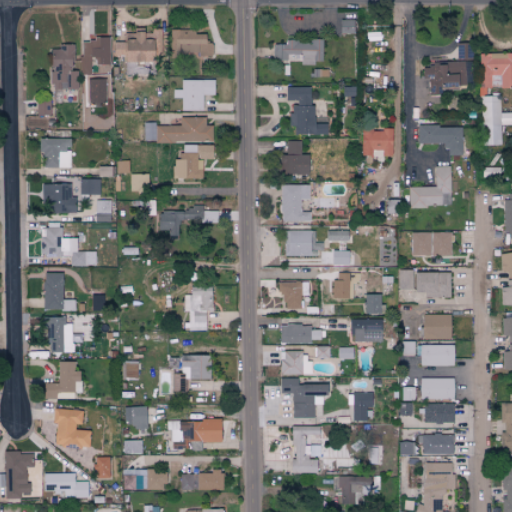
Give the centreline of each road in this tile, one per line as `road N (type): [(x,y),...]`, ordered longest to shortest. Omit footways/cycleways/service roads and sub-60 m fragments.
road 1 (residential): [(258,511),(247,0)]
road 2 (residential): [(19,415),(12,0)]
road 3 (residential): [(483,511),(484,189)]
road 4 (residential): [(247,0),(511,1)]
road 5 (residential): [(407,1),(408,157)]
